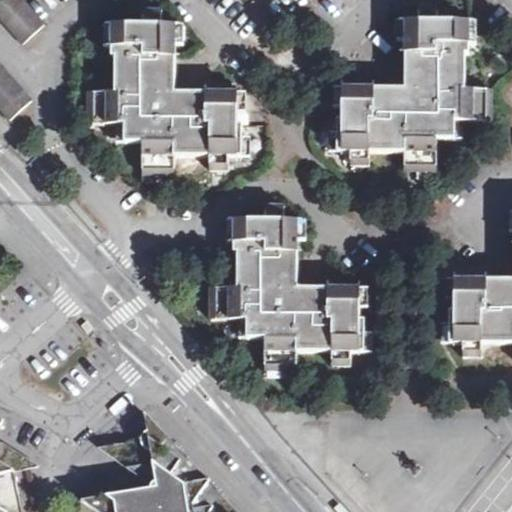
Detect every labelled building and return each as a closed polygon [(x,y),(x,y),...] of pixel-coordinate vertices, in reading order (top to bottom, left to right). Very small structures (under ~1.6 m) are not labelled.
[(42,26),(18,0),(0,0),(0,23),(20,47),(42,26)] [(417,23),(403,23),(403,91),(341,89),(339,121),(335,121),(334,154),(348,154),(348,167),(367,169),(367,155),(403,156),(403,173),(436,174),(437,142),(453,142),(454,125),(489,125),(489,92),(464,91),(464,57),(467,57),(467,24),(436,24),(437,10),(417,10),(417,23)] [(159,15),(141,15),(141,27),(110,27),(110,60),(114,60),(112,95),(88,95),(88,127),(124,126),(124,145),(142,144),(141,176),(174,175),(175,160),(208,160),(209,172),(227,173),(227,159),(239,159),(241,126),(237,126),(237,114),(237,96),(174,94),(173,28),(160,27),(159,15)] [(31,103),(0,67),(0,111),(10,122),(31,103)] [(263,223),(233,223),(233,255),(236,255),(236,291),(210,291),(210,323),(246,323),(246,341),(263,341),(263,372),(295,372),(296,356),(330,355),(331,369),(349,368),(349,356),(362,356),(363,324),(358,323),(359,293),(297,293),(297,224),(283,223),(282,210),(264,210),(263,223)] [(511,284),(453,284),(452,315),(448,315),(446,347),(461,347),(461,360),(479,361),(480,348),(511,348),(511,284)] [(0,503),(12,511),(23,494),(14,457),(12,458),(0,449),(0,443),(2,439),(0,438),(0,503)] [(218,511),(223,507),(151,455),(153,476),(128,482),(130,491),(89,500),(106,511),(218,511)] [(353,511),(343,500),(337,505),(343,511),(353,511)]
